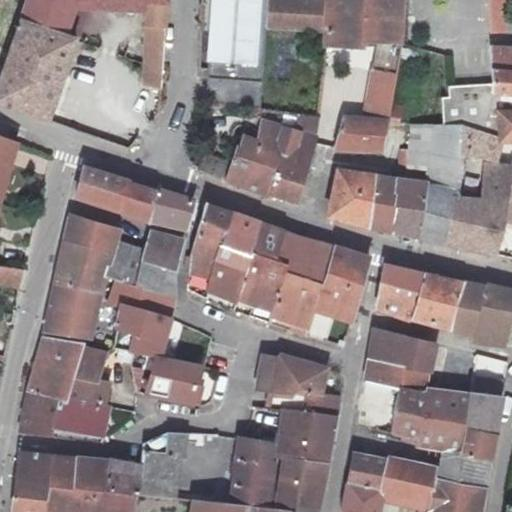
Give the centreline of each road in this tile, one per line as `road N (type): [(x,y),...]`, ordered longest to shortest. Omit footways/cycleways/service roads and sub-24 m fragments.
road 1 (residential): [(59,139),(0,426)]
road 2 (unclassified): [(379,237),(168,172)]
road 3 (residential): [(330,511),(363,314)]
road 4 (residential): [(183,0),(168,172)]
road 5 (residential): [(363,314),(511,355)]
road 6 (unclassified): [(511,274),(379,237)]
